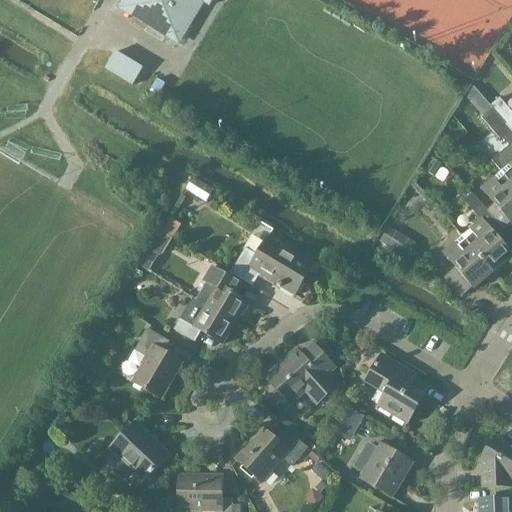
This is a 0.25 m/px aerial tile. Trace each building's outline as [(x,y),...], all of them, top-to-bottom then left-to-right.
[(126,0),(120,12),(178,47),(204,4),(208,7),(212,0),(126,0)] [(132,87),(134,84),(142,69),(114,52),(105,68),(104,70),(132,87)] [(511,114),(498,99),(489,107),(491,110),(511,133),(511,114)] [(511,133),(491,110),(481,119),(499,141),(502,140),(511,151),(511,162),(500,173),(509,184),(511,186),(511,133)] [(483,139),(475,131),(469,136),(476,145),(483,139)] [(500,173),(481,190),(489,200),(482,206),(487,212),(496,224),(503,231),(510,224),(511,225),(511,186),(509,184),(500,173)] [(511,256),(489,230),(496,224),(487,212),(482,206),(471,194),(463,202),(473,214),(480,221),(461,238),(493,274),(511,257),(511,256)] [(175,211),(163,232),(176,239),(187,218),(175,211)] [(402,240),(386,230),(377,245),(393,255),(402,240)] [(245,250),(230,274),(252,287),(259,275),(294,296),(312,265),(268,238),(257,257),(245,250)] [(474,290),(493,274),(461,238),(442,254),(456,270),(444,279),(461,298),(472,288),(474,290)] [(208,280),(196,301),(234,324),(247,303),(226,290),(232,280),(211,268),(205,278),(208,280)] [(234,324),(196,301),(192,299),(173,330),(194,343),(200,332),(222,345),(234,324)] [(133,383),(159,399),(180,363),(162,353),(169,342),(147,329),(134,351),(148,359),(133,383)] [(316,406),(337,387),(327,376),(334,369),(315,348),(303,359),(296,351),(265,379),(290,406),(305,393),(316,406)] [(401,383),(409,371),(381,355),(365,382),(386,395),(378,407),(408,425),(424,397),(401,383)] [(109,450),(119,460),(114,465),(112,471),(114,477),(118,480),(123,481),(129,480),(134,474),(142,481),(149,474),(152,476),(155,473),(154,472),(168,457),(134,424),(109,450)] [(301,456),(307,449),(286,431),(276,442),(262,430),(235,460),(261,483),(282,459),(291,467),(301,456)] [(350,438),(341,432),(335,442),(340,445),(347,444),(350,438)] [(511,448),(494,438),(480,462),(488,466),(483,474),(482,474),(483,488),(511,487),(511,448)] [(381,445),(360,480),(392,500),(413,465),(381,445)] [(182,477),(182,495),(167,495),(166,505),(165,511),(187,511),(188,511),(220,511),(219,511),(231,511),(232,500),(220,500),(220,478),(182,477)] [(511,511),(511,501),(511,488),(495,489),(496,501),(479,502),(479,511),(511,511)] [(256,501),(261,495),(255,490),(250,496),(256,501)]
